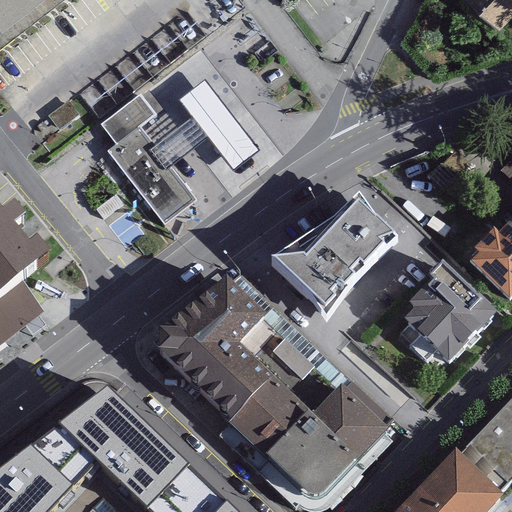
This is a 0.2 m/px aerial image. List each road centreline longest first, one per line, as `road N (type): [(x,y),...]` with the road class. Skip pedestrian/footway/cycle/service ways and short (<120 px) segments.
road 1 (primary): [(367,144),(247,220),(96,337)]
road 2 (residential): [(96,337),(275,511)]
road 3 (tertiary): [(511,352),(358,511)]
road 4 (residential): [(402,0),(359,83),(356,114),(367,144)]
road 5 (primary): [(511,91),(367,144)]
